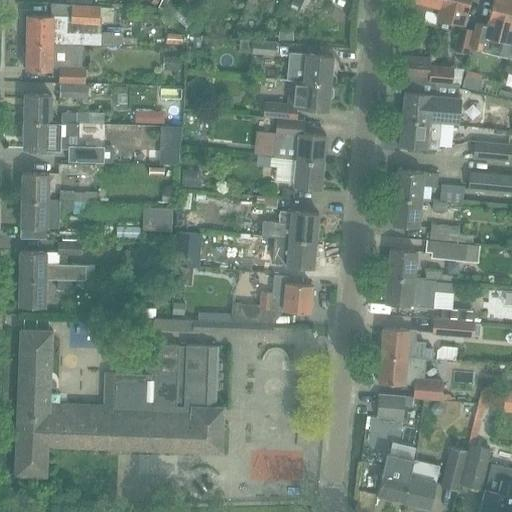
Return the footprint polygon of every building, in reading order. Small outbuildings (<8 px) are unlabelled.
[(436,23),(437,18),(442,0),(413,0),(409,17),(423,21),(423,20),(436,23)] [(442,0),(437,18),(464,25),(470,0),(442,0)] [(488,26),(485,36),(511,43),(511,39),(511,0),(492,0),(486,26),(488,26)] [(72,6),(71,16),(27,15),(26,42),(70,44),(86,45),(122,46),(122,45),(126,45),(126,32),(121,31),(121,33),(101,32),(102,24),(100,24),(101,7),(72,6)] [(473,32),(469,47),(471,47),(482,50),(485,36),(488,26),(486,26),(475,23),(473,32)] [(460,28),(454,51),(469,55),(471,47),(469,47),(473,32),(460,28)] [(178,29),(177,38),(195,40),(196,31),(178,29)] [(251,53),(275,55),(276,43),(252,41),(251,53)] [(70,44),(26,42),(25,71),(52,72),(52,67),(60,67),(59,81),(85,81),(85,68),(82,68),(70,67),(70,44)] [(306,54),(304,81),(330,84),(331,83),(330,83),(332,58),(333,58),(333,56),(331,56),(306,54)] [(430,59),(407,57),(406,76),(411,77),(426,79),(429,66),(430,59)] [(454,68),(429,66),(426,79),(436,82),(452,84),(454,68)] [(426,79),(411,77),(409,92),(404,92),(402,119),(441,122),(459,124),(462,98),(457,97),(459,84),(452,84),(436,82),(426,79)] [(296,120),(297,108),(326,111),(326,112),(328,112),(328,110),(329,98),(333,97),(333,89),(330,87),(330,85),(330,84),(304,81),(292,80),(290,104),(267,102),(265,117),(279,119),(296,120)] [(61,84),(60,97),(88,98),(89,85),(61,84)] [(24,120),(24,121),(50,122),(51,95),(26,94),(25,94),(25,95),(24,120)] [(62,114),(62,124),(77,123),(77,114),(62,114)] [(296,120),(279,119),(275,158),(323,162),(326,135),(324,134),(324,135),(302,133),(303,121),(296,120)] [(441,122),(402,119),(399,147),(439,150),(441,122)] [(50,122),(24,121),(24,122),(23,147),(23,149),(25,149),(50,150),(50,149),(60,149),(60,122),(50,122)] [(474,158),(510,161),(511,145),(475,142),(474,158)] [(68,162),(104,163),(104,147),(69,146),(68,162)] [(295,188),(301,188),(321,190),(323,162),(275,158),(273,158),(272,167),(278,168),(277,181),(295,182),(295,188)] [(61,174),(94,175),(94,167),(86,166),(86,165),(61,164),(61,174)] [(395,197),(421,200),(430,201),(431,187),(437,188),(438,174),(397,170),(395,197)] [(22,172),(22,199),(49,200),(49,173),(22,172)] [(469,190),(511,193),(511,176),(470,173),(469,190)] [(60,192),(60,201),(74,201),(74,192),(60,192)] [(257,195),(255,206),(277,209),(278,198),(257,195)] [(421,200),(395,197),(392,226),(418,228),(421,200)] [(49,200),(22,199),(21,228),(48,229),(60,229),(60,211),(60,201),(49,200)] [(74,201),(60,201),(60,211),(74,211),(74,201)] [(434,201),(433,210),(447,212),(447,203),(434,201)] [(292,211),(292,212),(280,211),(279,223),(263,221),(262,236),(279,238),(289,239),(316,241),(319,213),(292,211)] [(78,217),(78,234),(96,234),(96,217),(78,217)] [(432,224),(430,239),(473,243),(473,235),(459,233),(460,227),(432,224)] [(289,239),(287,266),(314,269),(316,241),(289,239)] [(427,240),(426,251),(432,252),(431,258),(465,261),(467,245),(427,240)] [(58,243),(58,252),(58,254),(60,254),(82,254),(82,243),(58,243)] [(388,275),(388,276),(413,279),(416,251),(390,249),(390,250),(388,275)] [(20,251),(19,278),(47,279),(86,280),(86,279),(103,280),(103,275),(94,275),(95,266),(59,265),(60,254),(58,254),(58,252),(20,251)] [(426,271),(426,280),(436,281),(452,283),(453,276),(442,275),(442,272),(426,271)] [(234,314),(233,322),(269,324),(270,310),(270,309),(281,310),(309,313),(312,285),(287,283),(287,276),(274,275),(273,295),(261,294),(260,309),(234,307),(234,314)] [(383,276),(382,290),(386,290),(386,299),(385,300),(386,300),(386,303),(385,302),(385,304),(387,304),(403,305),(403,306),(434,308),(435,291),(453,293),(454,283),(436,282),(436,281),(426,280),(413,279),(388,276),(383,276)] [(47,279),(19,278),(19,307),(46,307),(47,279)] [(450,298),(451,308),(471,308),(470,297),(450,298)] [(443,309),(442,320),(473,322),(474,311),(443,309)] [(433,333),(474,336),(475,322),(473,322),(442,320),(434,319),(433,333)] [(194,321),(194,331),(273,334),(273,324),(269,324),(233,322),(194,321)] [(383,327),(380,354),(420,357),(420,358),(423,359),(433,360),(434,349),(425,348),(426,343),(417,342),(417,340),(416,340),(417,333),(418,333),(418,330),(383,327)] [(220,347),(200,346),(186,345),(186,346),(179,346),(179,345),(145,344),(144,374),(101,372),(101,373),(103,374),(102,406),(57,404),(58,394),(48,393),(50,331),(20,329),(14,476),(47,476),(48,446),(222,452),(224,407),(215,407),(216,378),(218,378),(220,347)] [(471,352),(472,338),(453,336),(452,351),(471,352)] [(420,357),(380,354),(378,382),(414,386),(413,397),(441,399),(443,382),(422,380),(423,359),(420,358),(420,357)] [(501,426),(506,387),(493,385),(488,424),(501,426)] [(404,396),(379,394),(377,418),(402,420),(404,396)] [(480,488),(490,449),(471,444),(461,484),(480,488)] [(451,446),(441,488),(456,491),(466,450),(451,446)] [(412,459),(387,453),(377,496),(403,502),(412,459)] [(412,459),(403,502),(430,508),(440,466),(412,459)] [(508,511),(511,498),(511,469),(490,464),(479,511),(508,511)]
